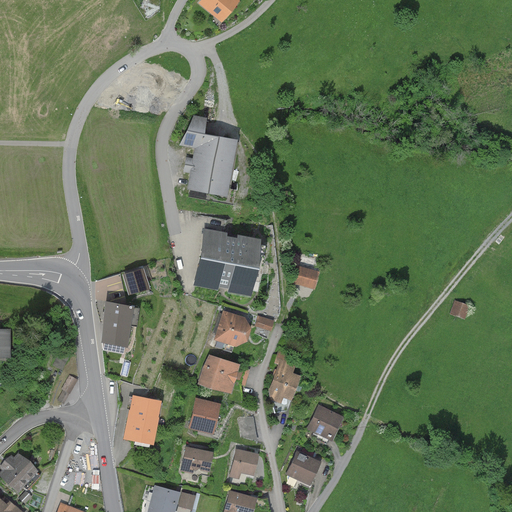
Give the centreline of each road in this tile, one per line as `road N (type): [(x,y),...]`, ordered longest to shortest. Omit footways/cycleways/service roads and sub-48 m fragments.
road 1 (residential): [(70,283),(81,255),(69,175),(78,118),(121,66),(166,45)]
road 2 (track): [(367,416),(397,353),(511,218)]
road 3 (residential): [(166,45),(189,50),(198,69),(162,147),(174,228)]
road 4 (tertiary): [(99,412),(86,322),(70,283)]
